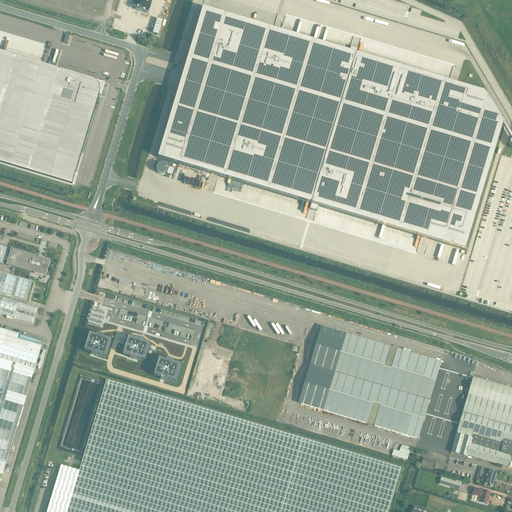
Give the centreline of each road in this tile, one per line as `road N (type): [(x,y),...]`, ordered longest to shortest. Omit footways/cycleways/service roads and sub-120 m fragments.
road 1 (tertiary): [(88,230),(511,358)]
road 2 (tertiary): [(511,349),(94,223)]
road 3 (unclassified): [(96,199),(141,47),(0,5)]
road 4 (unclassified): [(88,230),(10,511)]
